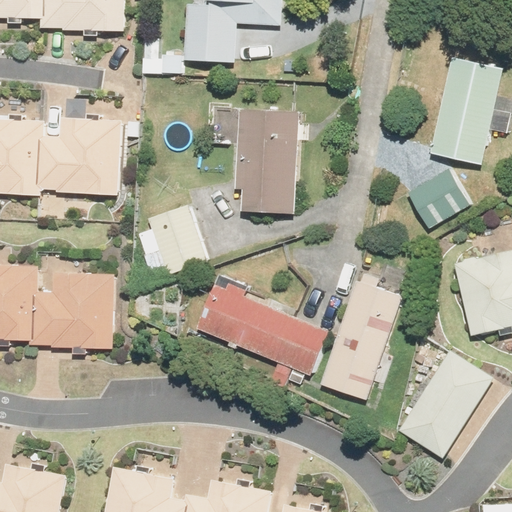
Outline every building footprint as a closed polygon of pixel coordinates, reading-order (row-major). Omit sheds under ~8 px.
[(0,0),(0,15),(44,17),(44,24),(125,27),(125,0),(0,0)] [(193,4),(190,59),(241,62),(243,23),(288,25),(289,0),(220,0),(220,5),(193,4)] [(459,61),(437,152),(488,164),(509,73),(459,61)] [(0,185),(48,186),(48,194),(98,195),(129,195),(130,123),(71,122),(71,140),(60,140),(60,111),(0,110),(0,185)] [(250,191),(248,208),(299,212),(306,114),(249,110),(243,190),(250,191)] [(444,181),(408,201),(428,236),(464,216),(444,181)] [(143,234),(158,278),(211,261),(193,207),(153,220),(156,229),(143,234)] [(511,250),(460,262),(477,336),(511,327),(511,250)] [(0,334),(37,338),(36,346),(94,352),(116,355),(124,283),(67,277),(65,294),(53,293),(56,265),(42,263),(0,258),(0,334)] [(363,281),(327,384),(375,400),(410,297),(363,281)] [(222,284),(204,327),(317,375),(335,331),(222,284)] [(461,351),(409,429),(451,457),(500,382),(503,378),(461,351)] [(118,465),(108,511),(322,511),(291,505),(289,511),(278,511),(282,492),(219,479),(215,499),(191,494),(190,500),(181,494),(184,479),(118,465)] [(0,511),(63,511),(71,480),(15,467),(11,485),(0,482),(0,511)]
